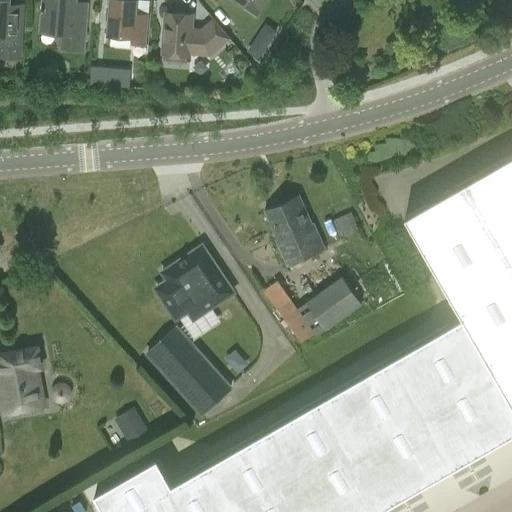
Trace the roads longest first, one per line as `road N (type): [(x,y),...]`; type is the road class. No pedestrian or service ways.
road 1 (secondary): [(0,164),(190,149),(335,124)]
road 2 (secondary): [(335,124),(511,58)]
road 3 (residential): [(335,124),(317,52),(320,28),(345,0)]
